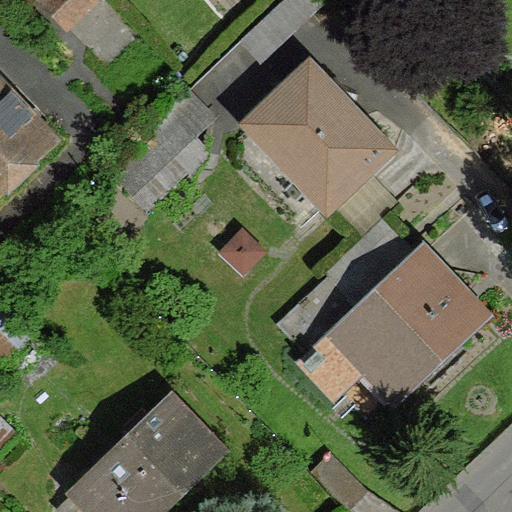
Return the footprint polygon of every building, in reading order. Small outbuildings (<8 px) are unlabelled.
[(96,0),(49,0),(45,3),(68,27),(96,0)] [(289,0),(247,39),(261,56),(320,0),(289,0)] [(387,152),(312,73),(255,128),(329,206),(368,169),(387,152)] [(0,191),(53,142),(0,86),(0,191)] [(195,98),(156,135),(190,170),(207,153),(196,141),(217,122),(195,98)] [(190,170),(156,135),(116,173),(147,206),(153,200),(156,203),(190,170)] [(400,202),(368,169),(329,206),(361,240),(400,202)] [(365,312),(410,270),(387,244),(341,286),(365,312)] [(342,334),(378,373),(400,395),(479,321),(422,259),(410,270),(365,312),(342,334)] [(280,325),(312,360),(365,312),(341,286),(332,277),(280,325)] [(35,334),(19,316),(3,329),(18,347),(35,334)] [(349,401),(378,373),(342,334),(312,360),(349,401)] [(400,395),(378,373),(349,401),(370,424),(400,395)] [(173,400),(74,493),(92,511),(163,511),(225,454),(173,400)] [(371,492),(333,452),(313,471),(351,511),(371,492)]
